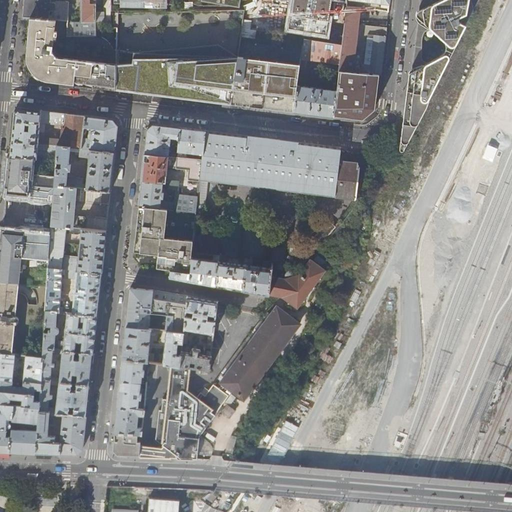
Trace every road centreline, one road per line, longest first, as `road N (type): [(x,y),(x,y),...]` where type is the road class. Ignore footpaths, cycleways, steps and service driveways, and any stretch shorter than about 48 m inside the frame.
road 1 (tertiary): [(98,470),(511,499)]
road 2 (residential): [(401,0),(387,119),(377,130),(134,107)]
road 3 (residential): [(98,470),(118,276)]
road 4 (residential): [(118,276),(134,107)]
road 5 (residential): [(256,302),(118,276)]
road 6 (residential): [(134,107),(1,90)]
